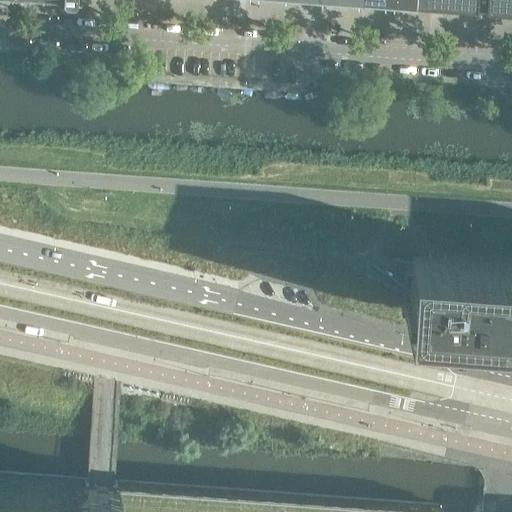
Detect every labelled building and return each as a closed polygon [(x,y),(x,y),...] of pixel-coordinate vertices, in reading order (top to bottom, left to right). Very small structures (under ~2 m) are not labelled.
[(511,258),(411,251),(410,259),(410,267),(408,284),(407,297),(407,306),(406,313),(447,316),(457,317),(511,321),(511,258)] [(402,266),(410,267),(410,259),(403,258),(402,266)] [(407,297),(408,284),(401,284),(400,296),(407,297)] [(407,306),(407,297),(400,297),(399,305),(407,306)] [(457,317),(447,316),(446,324),(456,324),(457,317)] [(84,511),(85,506),(86,492),(87,478),(86,478),(0,471),(0,511),(84,511)] [(97,507),(110,507),(111,494),(112,480),(100,479),(87,478),(86,492),(85,506),(97,507)] [(113,480),(112,480),(111,494),(110,507),(109,511),(436,511),(437,505),(113,480)]
